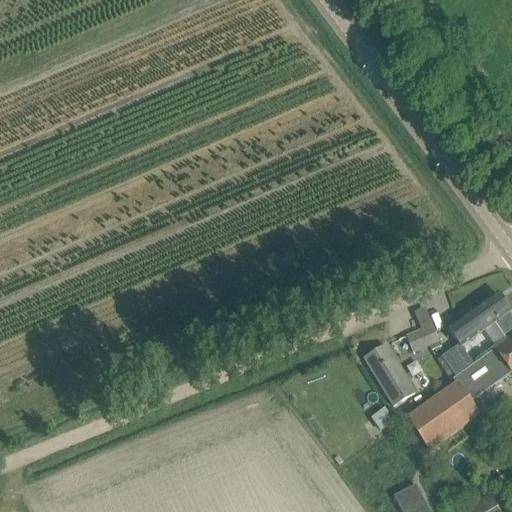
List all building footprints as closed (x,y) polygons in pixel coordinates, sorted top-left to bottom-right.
[(459,321),(447,330),(459,346),(459,345),(461,348),(511,313),(497,294),(471,313),(469,311),(467,311),(458,317),(458,320),(459,321)] [(441,347),(433,326),(406,338),(412,353),(429,346),(431,351),(441,347)] [(456,385),(407,420),(430,452),(479,417),(469,404),(501,381),(511,374),(511,343),(509,340),(453,380),(456,385)] [(473,365),(461,348),(459,345),(459,346),(441,358),(455,378),(473,365)] [(416,394),(397,363),(386,346),(364,360),(394,407),(416,394)] [(418,360),(405,366),(411,378),(424,372),(418,360)] [(383,412),(372,420),(380,432),(392,423),(383,412)] [(429,511),(416,486),(394,497),(401,511),(429,511)] [(497,511),(489,495),(458,511),(497,511)]
